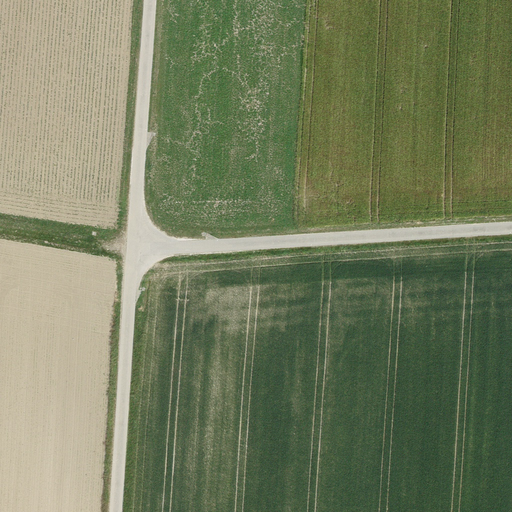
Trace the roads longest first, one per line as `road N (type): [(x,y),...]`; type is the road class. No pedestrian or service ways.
road 1 (track): [(120,511),(137,246),(511,225)]
road 2 (track): [(137,246),(155,0)]
